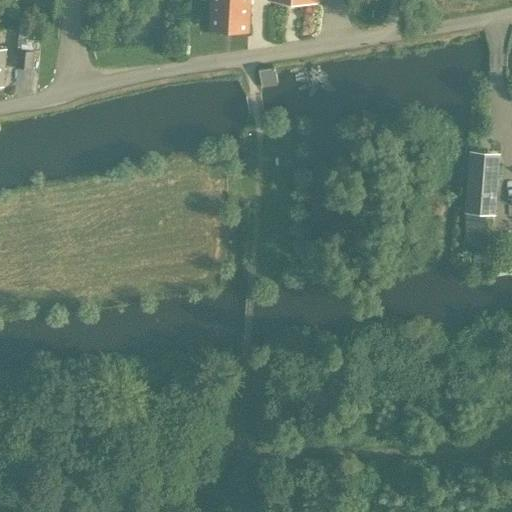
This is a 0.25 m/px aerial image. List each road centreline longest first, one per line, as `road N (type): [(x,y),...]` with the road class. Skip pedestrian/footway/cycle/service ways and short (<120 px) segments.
road 1 (unclassified): [(247,58),(0,107)]
road 2 (unclassified): [(247,58),(394,33)]
